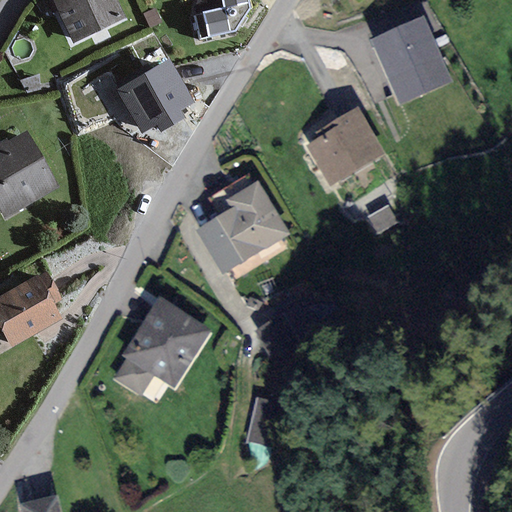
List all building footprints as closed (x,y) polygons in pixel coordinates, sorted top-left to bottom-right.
[(122,20),(112,0),(52,0),(72,43),(122,20)] [(230,36),(248,10),(246,0),(220,0),(223,12),(191,19),(196,43),(230,36)] [(451,78),(426,17),(374,38),(399,99),(451,78)] [(141,59),(148,70),(169,57),(162,46),(141,59)] [(190,104),(168,66),(117,93),(138,132),(190,104)] [(383,152),(360,109),(320,130),(323,136),(312,142),(331,179),(383,152)] [(54,190),(24,136),(0,149),(0,215),(2,218),(54,190)] [(286,231),(258,180),(225,199),(231,210),(201,227),(223,266),(286,231)] [(56,302),(44,277),(0,299),(0,324),(11,345),(58,321),(50,305),(56,302)] [(206,326),(156,297),(124,355),(127,357),(117,374),(156,396),(166,379),(174,383),(206,326)] [(287,310),(257,329),(275,359),(306,339),(287,310)] [(275,444),(287,401),(260,394),(249,437),(275,444)] [(60,511),(58,496),(24,503),(25,511),(60,511)]
